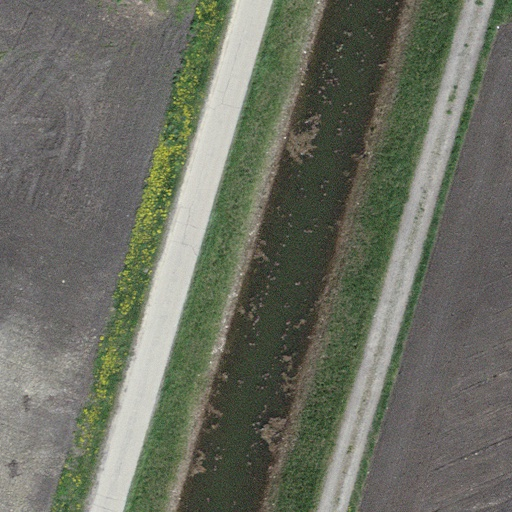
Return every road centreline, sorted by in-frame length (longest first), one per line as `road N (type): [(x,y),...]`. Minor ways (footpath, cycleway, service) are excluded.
road 1 (track): [(334,511),(485,0)]
road 2 (track): [(105,511),(247,0)]
